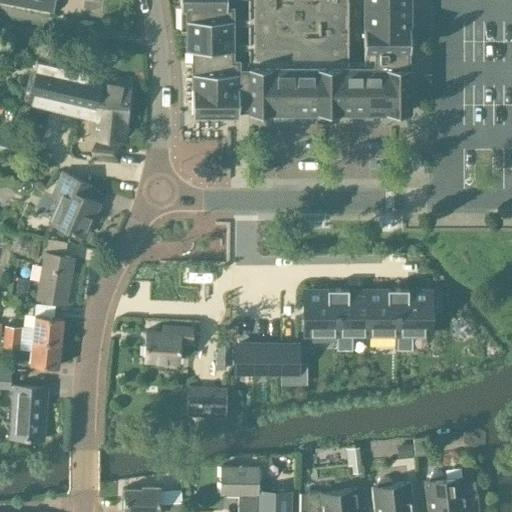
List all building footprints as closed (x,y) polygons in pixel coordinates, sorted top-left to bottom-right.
[(0,0),(0,1),(52,11),(54,0),(0,0)] [(192,114),(203,114),(238,114),(238,108),(243,108),(247,108),(247,111),(409,112),(409,66),(407,66),(407,58),(407,49),(409,49),(409,0),(363,0),(363,66),(369,66),(369,72),(347,72),(347,0),(247,0),(248,69),(238,69),(238,59),(232,59),(232,6),(226,6),(225,0),(180,0),(180,30),(186,30),(186,49),(192,49),(192,59),(186,59),(186,60),(192,60),(192,114)] [(28,100),(91,117),(100,75),(37,61),(28,100)] [(100,75),(91,117),(89,136),(124,139),(130,82),(100,75)] [(0,153),(4,155),(9,138),(0,134),(0,153)] [(94,157),(117,160),(119,145),(96,142),(94,157)] [(83,236),(98,202),(82,195),(88,183),(61,171),(49,196),(59,200),(50,221),(83,236)] [(60,254),(63,242),(41,236),(38,248),(60,254)] [(43,252),(36,298),(66,303),(74,257),(43,252)] [(29,293),(31,280),(17,278),(15,291),(29,293)] [(209,279),(209,305),(230,305),(230,279),(209,279)] [(335,286),(306,287),(306,334),(336,333),(335,286)] [(368,286),(335,286),(336,333),(336,349),(368,349),(368,333),(368,286)] [(398,286),(368,286),(368,333),(398,333),(398,286)] [(429,286),(398,286),(398,333),(398,349),(429,349),(429,286)] [(60,341),(62,317),(34,314),(32,328),(4,325),(3,336),(20,338),(60,341)] [(191,326),(161,325),(161,329),(145,328),(143,360),(178,362),(179,341),(191,341),(191,326)] [(20,338),(3,336),(2,347),(30,350),(29,363),(57,366),(60,341),(20,338)] [(254,344),(239,343),(238,371),(253,371),(254,344)] [(268,344),(254,344),(253,371),(268,372),(268,344)] [(268,344),(268,372),(280,372),(280,344),(268,344)] [(294,344),(280,344),(280,372),(293,372),(294,344)] [(0,388),(10,389),(11,372),(0,371),(0,388)] [(46,387),(41,387),(13,385),(10,437),(43,440),(44,419),(46,388),(46,387)] [(195,385),(194,416),(220,416),(221,386),(195,385)] [(412,456),(411,444),(397,445),(398,458),(412,456)] [(421,444),(414,444),(415,455),(422,454),(421,444)] [(360,464),(352,465),(352,473),(361,473),(360,464)] [(255,489),(256,467),(221,466),(220,494),(240,494),(239,511),(290,511),(291,489),(255,489)] [(428,480),(425,480),(428,511),(478,511),(477,493),(463,494),(461,476),(444,478),(443,474),(440,471),(436,471),(432,472),(429,476),(428,480)] [(372,486),(374,511),(412,511),(409,482),(392,484),(390,480),(387,477),(383,477),(379,478),(376,482),(376,486),(372,486)] [(123,487),(123,511),(128,511),(157,511),(158,503),(158,486),(142,485),(142,488),(123,487)] [(298,493),(298,511),(358,511),(356,488),(320,492),(320,490),(298,493)] [(158,503),(157,511),(181,511),(181,502),(158,503)]
